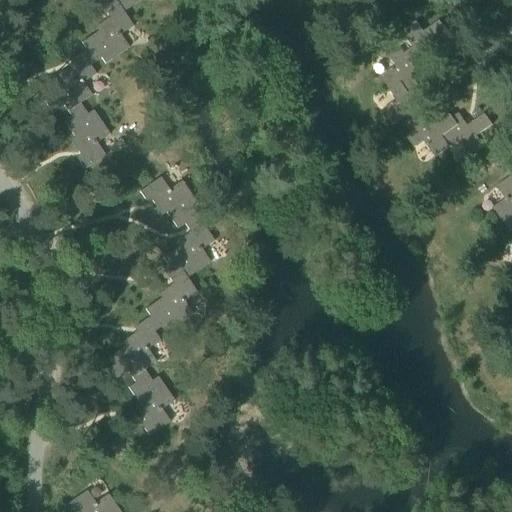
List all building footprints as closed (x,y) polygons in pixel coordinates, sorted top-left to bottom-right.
[(102,0),(98,3),(109,19),(119,36),(132,27),(123,13),(127,10),(142,0),(102,0)] [(69,62),(72,66),(83,83),(94,76),(88,67),(99,60),(102,65),(127,48),(119,36),(109,19),(94,29),(97,33),(80,44),(85,51),(69,62)] [(400,48),(394,52),(407,69),(419,60),(427,54),(432,61),(439,57),(430,44),(447,32),(439,21),(423,32),(416,22),(402,32),(413,48),(404,54),(400,48)] [(380,77),(390,92),(398,87),(408,102),(419,95),(423,92),(411,75),(423,66),(419,60),(407,69),(394,52),(389,56),(396,66),(380,77)] [(63,107),(67,112),(78,105),(88,99),(79,85),(83,83),(72,66),(57,76),(60,81),(43,91),(48,99),(43,102),(51,115),(63,107)] [(401,119),(411,134),(423,126),(418,119),(411,110),(424,101),(419,95),(408,102),(398,87),(390,92),(396,100),(381,111),(391,126),(401,119)] [(78,105),(67,112),(70,117),(63,122),(74,138),(69,141),(79,156),(75,159),(83,171),(103,158),(95,145),(107,137),(90,111),(85,115),(78,105)] [(459,114),(452,118),(458,126),(441,139),(448,148),(458,141),(469,157),(484,147),(477,136),(492,125),(484,114),(467,126),(459,114)] [(423,126),(411,134),(406,137),(414,149),(424,142),(435,157),(448,148),(441,139),(458,126),(452,118),(450,115),(433,127),(424,115),(418,119),(423,126)] [(511,230),(511,175),(496,187),(505,200),(493,208),(509,232),(511,230)] [(184,225),(186,229),(198,221),(191,211),(197,207),(180,182),(167,191),(159,179),(139,193),(147,205),(151,202),(161,217),(165,214),(177,230),(184,225)] [(161,269),(170,281),(181,273),(186,280),(209,264),(200,251),(213,242),(198,221),(186,229),(189,233),(175,243),(178,248),(162,259),(167,266),(161,269)] [(144,310),(149,317),(158,330),(163,326),(167,332),(191,315),(183,303),(195,294),(186,280),(181,273),(170,281),(172,285),(157,295),(161,299),(144,310)] [(132,380),(143,372),(154,364),(145,351),(159,342),(153,334),(158,330),(149,317),(133,329),(136,333),(121,343),(124,347),(108,359),(113,366),(107,369),(116,381),(127,374),(132,380)] [(143,372),(132,380),(134,384),(127,389),(138,405),(134,408),(144,423),(140,425),(148,437),(166,425),(158,413),(173,403),(154,376),(148,380),(143,372)] [(119,511),(107,495),(95,504),(86,491),(65,506),(69,511),(119,511)]
